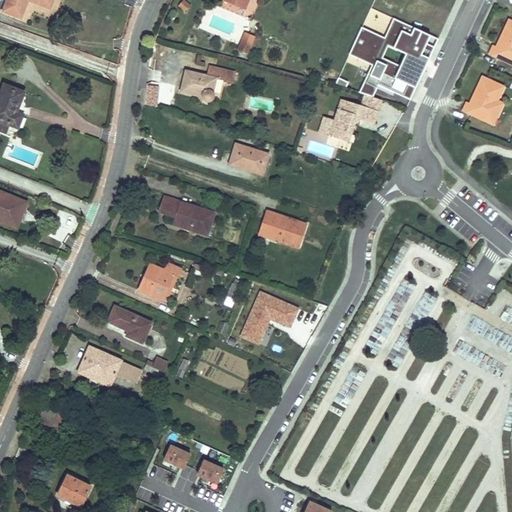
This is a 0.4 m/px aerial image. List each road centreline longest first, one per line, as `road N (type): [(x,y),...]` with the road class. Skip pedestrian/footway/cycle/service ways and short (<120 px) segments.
road 1 (tertiary): [(0,446),(110,195),(137,45),(154,0)]
road 2 (residential): [(404,182),(372,213),(352,282),(247,472)]
road 3 (unknown): [(123,145),(301,200)]
